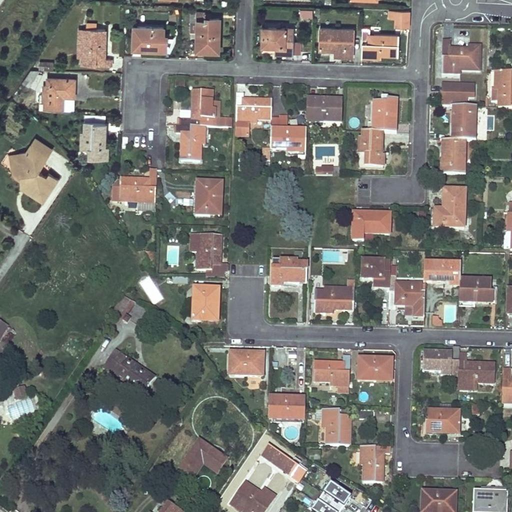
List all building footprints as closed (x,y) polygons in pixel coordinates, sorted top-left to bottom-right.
[(312,17),(312,9),(301,9),(300,17),(312,17)] [(408,20),(409,11),(389,11),(388,19),(396,19),(408,20)] [(198,18),(197,51),(219,51),(220,18),(207,18),(198,18)] [(408,20),(396,19),(396,27),(408,28),(408,20)] [(164,28),(133,27),(133,49),(167,51),(167,40),(163,41),(164,28)] [(292,55),(293,29),(262,28),(262,46),(263,46),(262,52),(276,53),(276,55),(292,55)] [(104,59),(105,30),(96,30),(86,29),(79,29),(78,47),(82,47),(81,65),(110,66),(111,59),(104,59)] [(353,31),(320,29),(319,50),(335,51),(334,57),(352,57),(353,31)] [(368,29),(362,29),(360,58),(378,58),(378,55),(396,56),(396,36),(368,35),(368,29)] [(450,55),(451,43),(443,43),(441,74),(459,75),(459,72),(480,72),(480,49),(468,48),(468,52),(453,51),(453,55),(450,55)] [(30,70),(22,82),(28,86),(39,70),(30,70)] [(511,80),(511,72),(494,72),(494,90),(490,89),(490,103),(497,103),(496,109),(511,109),(511,84),(511,80)] [(45,101),(44,110),(74,111),(75,79),(47,78),(47,86),(43,86),(42,101),(45,101)] [(474,104),(474,84),(441,84),(440,104),(474,104)] [(211,103),(212,93),(194,92),(193,120),(181,120),(180,127),(205,129),(214,129),(215,111),(211,111),(211,103)] [(243,96),(236,96),(235,138),(248,138),(249,125),(256,125),(256,121),(271,121),(271,120),(272,102),(243,102),(243,96)] [(342,102),(307,101),(306,124),(341,125),(342,102)] [(373,125),(372,133),(381,134),(392,134),(393,119),(396,119),(396,102),(386,101),(386,104),(374,104),(373,125)] [(220,120),(220,103),(211,103),(211,111),(215,111),(214,129),(231,130),(232,120),(220,120)] [(469,117),(469,108),(453,108),(451,141),(464,142),(467,142),(467,134),(473,135),(474,117),(469,117)] [(287,131),(287,121),(271,120),(271,121),(271,130),(287,131)] [(105,146),(105,122),(84,121),(84,131),(81,131),(80,154),(108,155),(108,147),(105,146)] [(183,137),(182,163),(200,164),(200,146),(204,146),(205,129),(180,127),(176,127),(175,136),(183,137)] [(287,131),(271,130),(270,150),(288,150),(288,154),(305,155),(306,140),(299,139),(299,132),(287,131)] [(359,141),(358,168),(383,168),(383,158),(380,158),(381,134),(372,133),(367,133),(362,133),(362,141),(359,141)] [(48,157),(51,150),(34,139),(30,145),(48,157)] [(447,168),(446,176),(463,177),(464,142),(451,141),(448,141),(447,151),(442,151),(441,168),(447,168)] [(38,172),(48,157),(30,145),(24,154),(17,155),(9,166),(11,173),(23,182),(29,185),(25,191),(42,203),(58,180),(48,173),(46,177),(38,172)] [(9,166),(17,155),(7,157),(9,166)] [(150,182),(122,181),(121,200),(138,201),(137,213),(155,214),(157,172),(150,172),(150,182)] [(25,191),(29,185),(23,182),(19,188),(25,191)] [(221,213),(222,185),(197,184),(195,217),(210,217),(210,212),(221,213)] [(434,210),(434,228),(463,229),(464,193),(443,192),(443,211),(434,210)] [(413,220),(423,222),(425,215),(415,212),(413,220)] [(502,233),(502,250),(511,250),(511,214),(509,214),(507,214),(507,234),(502,233)] [(364,236),(389,236),(389,216),(357,215),(357,227),(352,226),(352,243),(363,243),(364,236)] [(220,261),(220,237),(201,236),(200,254),(197,254),(196,273),(209,273),(208,279),(223,280),(223,273),(227,274),(227,266),(215,266),(215,261),(220,261)] [(154,267),(154,254),(138,253),(145,266),(154,267)] [(305,285),(306,265),(296,264),(297,262),(273,260),(271,287),(287,288),(287,285),(305,285)] [(389,284),(390,262),(361,261),(361,280),(375,280),(375,288),(389,289),(389,284)] [(460,264),(425,263),(425,283),(443,284),(443,291),(459,291),(459,281),(460,264)] [(490,282),(459,281),(459,291),(459,300),(474,300),(474,304),(493,305),(493,294),(489,294),(490,282)] [(424,285),(389,284),(389,289),(389,311),(396,311),(396,307),(406,307),(414,307),(414,316),(414,318),(424,318),(424,285)] [(353,313),(354,290),(325,289),(325,293),(314,293),(313,314),(332,315),(332,308),(336,308),(336,312),(353,313)] [(218,318),(219,290),(194,290),(193,323),(207,323),(207,318),(218,318)] [(152,317),(123,297),(112,315),(124,322),(122,324),(128,327),(131,322),(143,330),(152,317)] [(443,323),(456,323),(456,305),(443,305),(443,323)] [(414,316),(414,307),(406,307),(406,316),(414,316)] [(442,324),(439,324),(436,320),(436,318),(432,318),(432,325),(434,328),(442,328),(442,324)] [(446,355),(423,354),(422,373),(440,373),(440,377),(457,377),(459,358),(459,349),(452,349),(452,356),(452,360),(446,360),(446,355)] [(142,397),(154,379),(117,353),(105,370),(117,377),(116,379),(142,397)] [(263,356),(230,355),(229,377),(263,378),(263,356)] [(465,365),(465,358),(459,358),(457,377),(457,386),(475,387),(475,383),(493,384),(494,366),(475,365),(475,371),(464,370),(465,365)] [(343,365),(314,365),(313,383),(330,384),(330,388),(337,388),(349,387),(350,360),(343,359),(343,365)] [(357,382),(391,383),(392,362),(362,361),(361,374),(357,373),(357,382)] [(510,372),(502,371),(501,404),(511,404),(511,387),(510,388),(510,382),(510,372)] [(23,387),(12,393),(17,401),(27,395),(23,387)] [(304,400),(270,399),(270,422),(289,423),(289,419),(304,420),(304,400)] [(346,422),(346,411),(316,411),(316,422),(322,422),(322,429),(327,429),(326,447),(349,447),(350,422),(346,422)] [(374,411),(358,411),(358,420),(374,419),(374,411)] [(457,431),(458,414),(428,413),(428,424),(425,424),(424,434),(442,435),(442,431),(457,431)] [(227,461),(199,442),(180,471),(194,479),(204,465),(217,475),(227,461)] [(364,465),(364,483),(382,484),(383,454),(390,455),(390,448),(361,447),(361,465),(364,465)] [(320,452),(311,452),(311,460),(320,460),(320,452)] [(299,467),(280,455),(273,465),(300,483),(309,469),(301,463),(299,467)] [(261,496),(244,485),(233,502),(246,511),(265,511),(275,498),(264,491),(261,496)] [(350,498),(331,485),(324,494),(344,508),(350,498)] [(505,511),(507,490),(473,489),(472,511),(505,511)] [(455,511),(456,495),(423,493),(422,511),(455,511)] [(341,511),(344,508),(324,494),(318,503),(330,511),(341,511)] [(246,511),(233,502),(230,506),(238,511),(246,511)] [(330,511),(318,503),(312,511),(330,511)]
